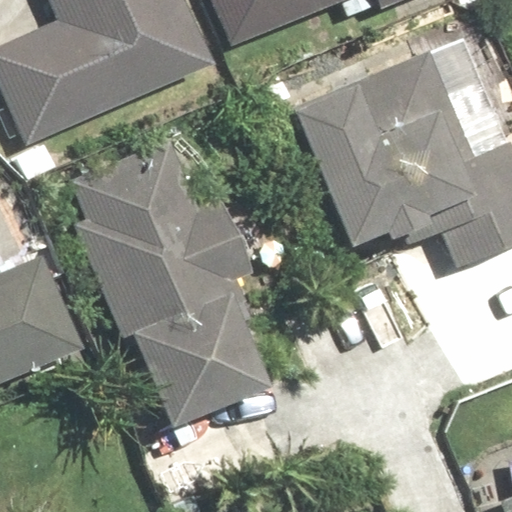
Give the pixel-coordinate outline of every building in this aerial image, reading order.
[(0,42),(0,152),(2,157),(190,85),(157,0),(26,0),(38,29),(0,42)] [(355,0),(365,24),(426,0),(194,0),(214,52),(349,0),(355,0)] [(421,65),(267,125),(324,272),(418,236),(434,276),(511,246),(511,192),(486,126),(450,140),(421,65)] [(154,148),(49,188),(149,450),(254,410),(154,148)] [(0,392),(72,365),(34,265),(0,278),(0,392)] [(511,511),(511,494),(489,503),(492,511),(511,511)]
